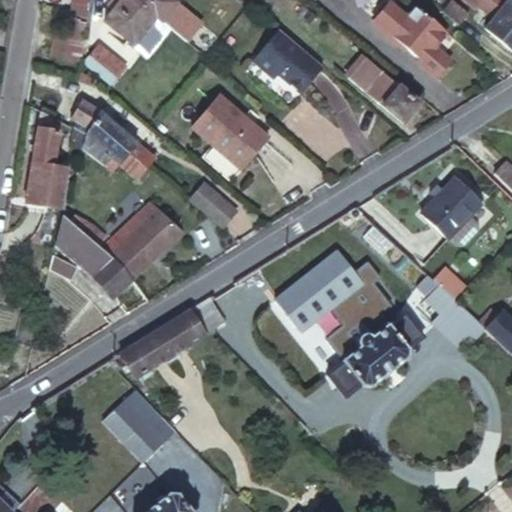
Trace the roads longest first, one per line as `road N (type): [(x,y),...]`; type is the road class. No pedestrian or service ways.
road 1 (residential): [(511,92),(0,403)]
road 2 (residential): [(0,127),(22,0)]
